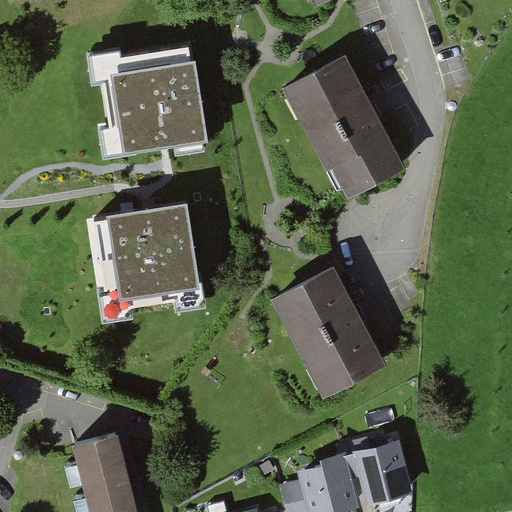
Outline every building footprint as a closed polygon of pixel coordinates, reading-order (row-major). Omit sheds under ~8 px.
[(98,123),(104,155),(209,138),(193,43),(121,55),(119,45),(87,50),(93,82),(103,80),(110,121),(98,123)] [(345,185),(350,195),(409,164),(348,48),(283,82),(338,188),(345,185)] [(97,282),(102,313),(208,296),(192,198),(93,214),(104,280),(97,282)] [(321,388),(383,355),(360,313),(365,311),(357,297),(353,299),(331,259),(269,292),(321,388)] [(137,511),(116,423),(65,435),(70,456),(63,457),(69,481),(75,479),(78,488),(72,490),(77,511),(78,511),(85,511),(84,511),(137,511)] [(350,464),(361,511),(395,511),(395,510),(407,507),(395,453),(350,464)] [(303,511),(354,511),(341,462),(314,470),(316,476),(295,482),(303,511)]
